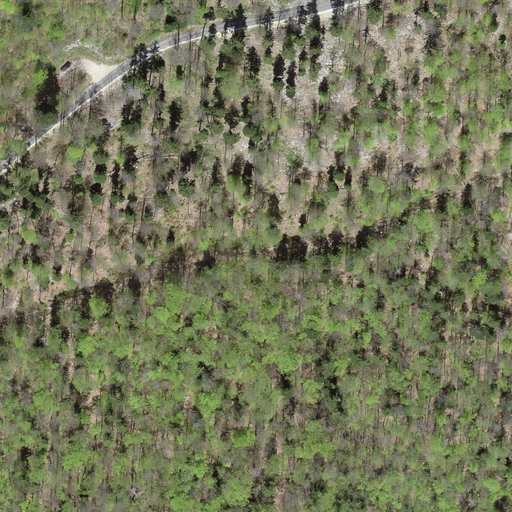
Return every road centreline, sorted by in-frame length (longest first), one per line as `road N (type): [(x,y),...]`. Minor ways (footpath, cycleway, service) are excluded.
road 1 (track): [(0,321),(200,259),(360,231),(511,169)]
road 2 (unclassified): [(347,0),(153,48),(0,167)]
road 3 (track): [(0,120),(73,69),(91,67),(106,79)]
